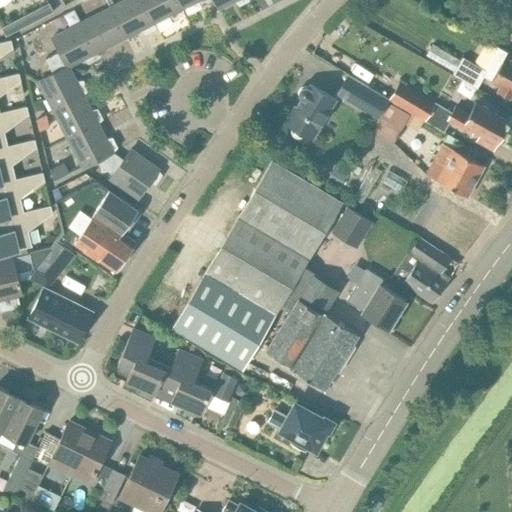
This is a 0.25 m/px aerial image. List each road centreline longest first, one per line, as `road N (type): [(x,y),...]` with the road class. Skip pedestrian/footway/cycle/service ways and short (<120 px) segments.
road 1 (residential): [(78,382),(120,296),(327,0)]
road 2 (tertiary): [(330,510),(442,321),(511,235)]
road 3 (residential): [(330,510),(78,382)]
